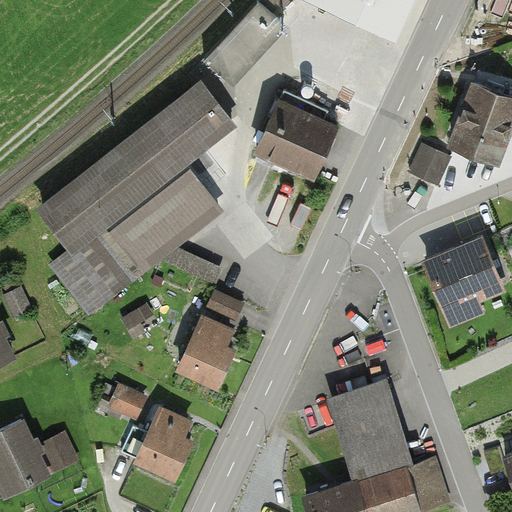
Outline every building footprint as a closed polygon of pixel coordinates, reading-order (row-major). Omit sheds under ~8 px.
[(314,0),(396,39),(413,0),(314,0)] [(282,22),(259,1),(206,60),(229,80),(282,22)] [(511,122),(511,97),(475,83),(453,142),(499,158),(511,122)] [(219,205),(182,158),(227,124),(198,87),(43,207),(76,249),(54,266),(91,313),(118,292),(114,287),(155,255),(171,243),(219,205)] [(329,110),(286,90),(259,147),(314,173),(337,126),(324,120),(329,110)] [(451,156),(424,143),(411,170),(438,183),(451,156)] [(501,286),(480,239),(430,261),(451,308),(501,286)] [(224,267),(171,243),(155,255),(218,283),(224,267)] [(25,289),(5,298),(16,322),(36,312),(25,289)] [(243,303),(216,291),(210,305),(237,317),(243,303)] [(152,313),(146,304),(134,311),(139,320),(152,313)] [(0,307),(0,370),(24,359),(0,307)] [(225,325),(204,315),(180,366),(217,383),(233,348),(218,341),(225,325)] [(359,480),(308,496),(313,511),(411,511),(446,501),(432,457),(409,464),(384,383),(333,398),(359,480)] [(136,414),(144,398),(120,386),(114,398),(104,393),(98,406),(122,417),(126,409),(136,414)] [(183,417),(162,407),(150,432),(135,425),(123,450),(175,475),(192,440),(175,432),(183,417)] [(35,420),(0,435),(0,478),(9,499),(60,476),(45,442),(35,420)] [(45,442),(60,476),(87,464),(72,430),(45,442)] [(507,467),(500,446),(485,451),(492,472),(507,467)]
